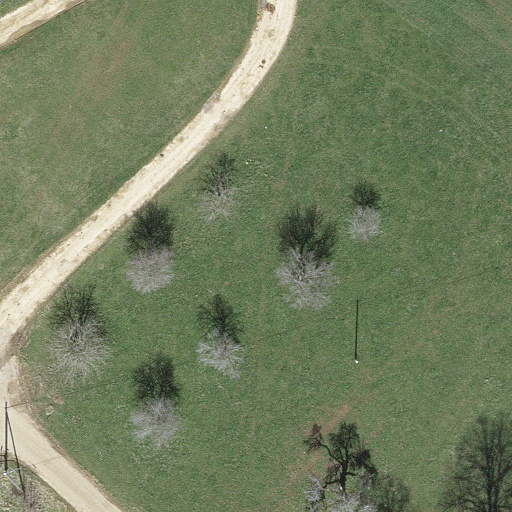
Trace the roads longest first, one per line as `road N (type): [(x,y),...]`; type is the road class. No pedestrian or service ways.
road 1 (track): [(275,0),(263,50),(242,83),(0,331)]
road 2 (track): [(0,420),(100,511)]
